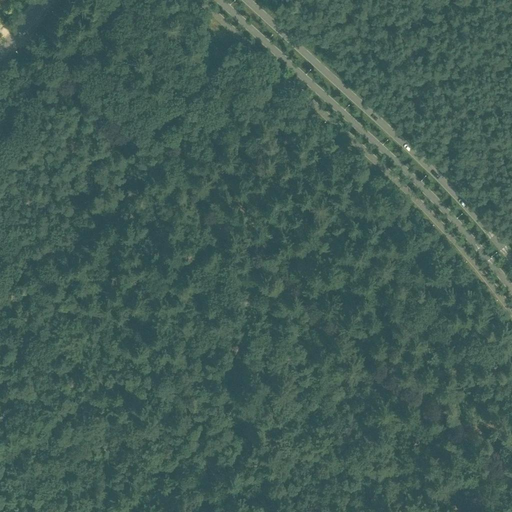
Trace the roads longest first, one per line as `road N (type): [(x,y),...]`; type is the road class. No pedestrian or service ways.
road 1 (unknown): [(130,0),(148,54),(145,184),(162,235),(196,274),(255,291),(305,327),(511,508)]
road 2 (track): [(511,440),(79,29),(42,5)]
road 3 (primary): [(218,0),(420,184),(511,289)]
road 4 (primary): [(511,260),(433,171),(246,0)]
road 5 (unknown): [(481,485),(327,511)]
